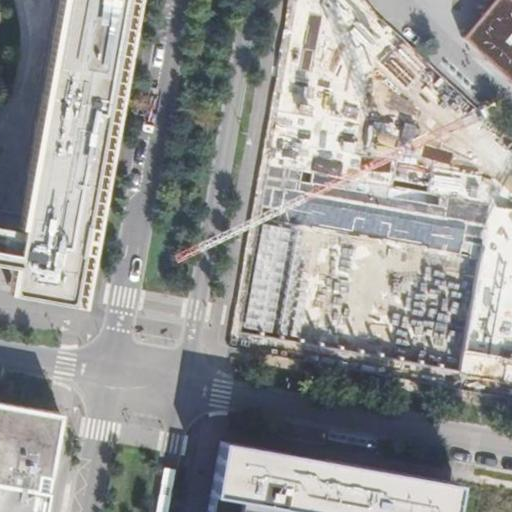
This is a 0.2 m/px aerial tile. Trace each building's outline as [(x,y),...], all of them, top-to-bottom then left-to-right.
[(0,0),(0,263),(11,265),(6,292),(20,295),(58,302),(69,304),(117,32),(122,0),(0,0)] [(122,0),(117,32),(69,304),(78,306),(121,65),(124,51),(132,0),(122,0)] [(308,0),(297,0),(240,334),(511,388),(511,185),(500,177),(357,152),(374,67),(308,0)] [(511,0),(488,0),(459,36),(511,82),(511,0)] [(0,511),(41,511),(59,412),(0,401),(0,511)] [(451,511),(456,483),(219,440),(205,511),(274,511),(276,506),(311,511),(451,511)]
